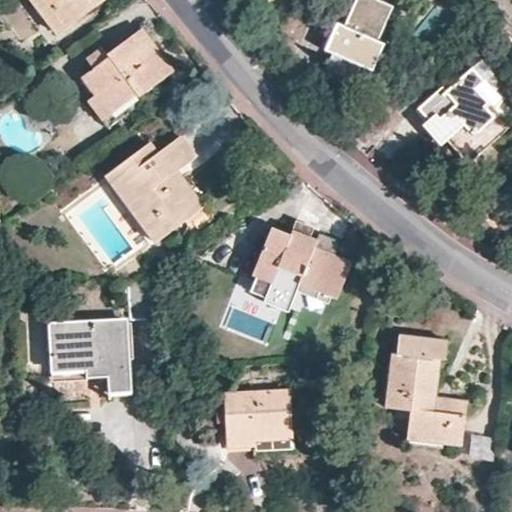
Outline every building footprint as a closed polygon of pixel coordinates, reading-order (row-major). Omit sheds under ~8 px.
[(32,0),(57,32),(97,0),(32,0)] [(336,72),(358,83),(365,67),(374,71),(385,45),(378,42),(394,7),(378,0),(355,0),(344,27),(337,25),(326,49),(334,53),(328,69),(336,72)] [(140,96),(172,72),(146,36),(139,27),(118,43),(116,40),(90,60),(91,63),(81,71),(97,94),(88,101),(107,127),(143,100),(140,96)] [(481,59),(471,67),(484,82),(493,74),(481,59)] [(426,120),(432,128),(439,123),(468,155),(482,142),(487,147),(506,130),(485,107),(496,96),(497,96),(484,82),(471,67),(458,79),(456,76),(417,110),(426,120)] [(511,124),(511,113),(496,96),(485,107),(506,130),(511,124)] [(203,205),(176,171),(195,156),(188,147),(179,137),(157,154),(149,144),(106,177),(154,242),(203,205)] [(296,219),(293,228),(311,234),(314,225),(296,219)] [(337,301),(350,263),(334,258),(340,242),(329,238),(320,235),(318,241),(310,238),(311,234),(293,228),(291,234),(271,227),(254,275),(259,277),(272,281),(266,296),(293,305),(291,310),(315,319),(317,313),(322,315),(328,298),(337,301)] [(254,292),(266,296),(272,281),(259,277),(254,292)] [(161,319),(159,281),(128,282),(130,320),(161,319)] [(289,314),(291,310),(293,305),(266,296),(264,305),(289,314)] [(136,394),(132,321),(54,325),(57,375),(92,372),(93,383),(104,382),(114,382),(115,395),(136,394)] [(463,397),(436,393),(440,358),(443,358),(446,338),(439,337),(398,331),(395,351),(392,351),(383,405),(408,408),(409,409),(410,409),(411,411),(411,412),(408,431),(445,436),(444,442),(460,444),(466,401),(466,400),(465,398),(464,397),(463,397)] [(293,453),(289,390),(217,392),(219,434),(219,435),(220,436),(221,436),(222,436),(226,436),(227,447),(241,446),(258,446),(259,455),(293,453)] [(471,459),(495,460),(496,437),(472,436),(471,459)]
